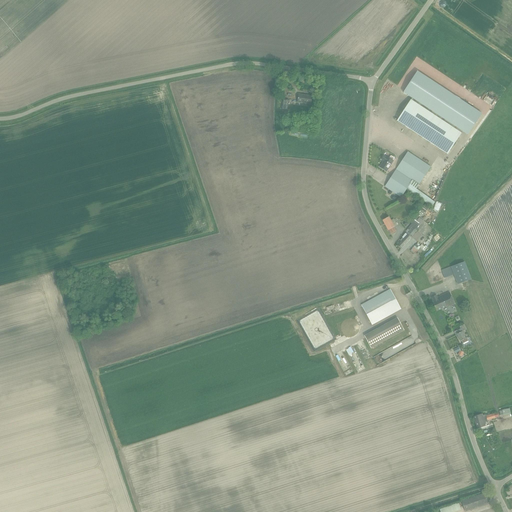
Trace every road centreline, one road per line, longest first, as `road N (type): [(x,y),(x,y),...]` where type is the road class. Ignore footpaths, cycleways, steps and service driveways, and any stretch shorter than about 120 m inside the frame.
road 1 (unclassified): [(493,485),(446,351),(366,199),(372,83)]
road 2 (unclassified): [(0,120),(81,93),(229,63),(372,83)]
